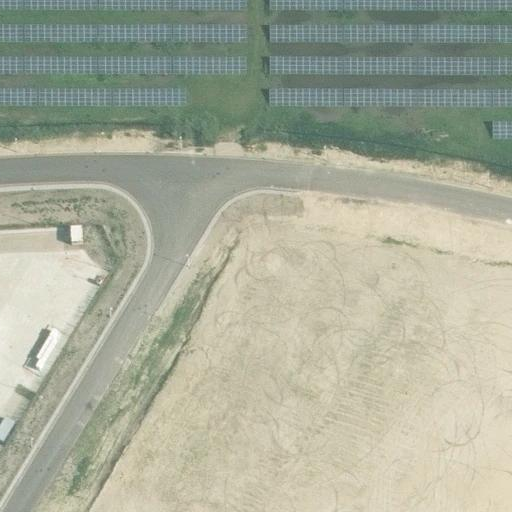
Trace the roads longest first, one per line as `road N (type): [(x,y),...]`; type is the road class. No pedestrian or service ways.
road 1 (unclassified): [(186,169),(184,223),(171,262),(19,511)]
road 2 (unclassified): [(511,211),(345,183),(186,169)]
road 3 (unclassified): [(186,169),(0,170)]
road 4 (track): [(227,171),(230,119),(255,76),(257,0)]
